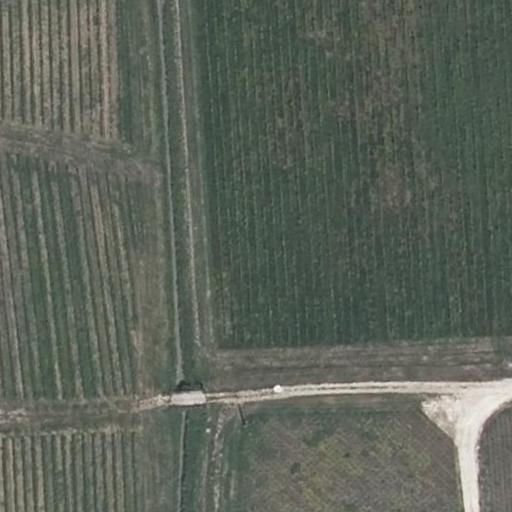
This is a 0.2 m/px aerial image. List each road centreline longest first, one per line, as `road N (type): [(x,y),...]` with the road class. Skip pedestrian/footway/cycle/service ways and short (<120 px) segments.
road 1 (track): [(497,397),(459,388),(249,397),(231,413),(220,511)]
road 2 (track): [(511,391),(480,417),(480,511)]
